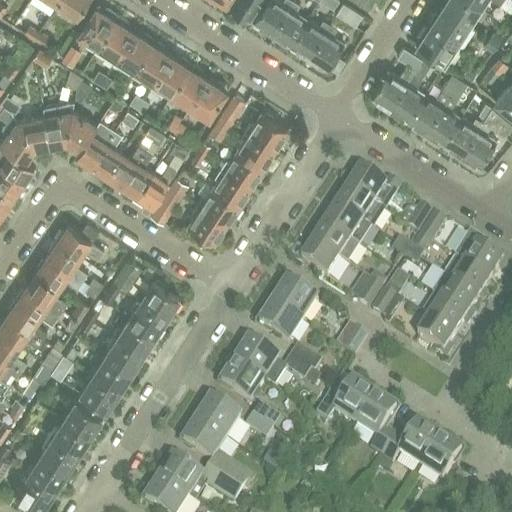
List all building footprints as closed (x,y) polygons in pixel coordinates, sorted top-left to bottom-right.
[(89,0),(59,0),(58,2),(79,16),(89,0)] [(261,0),(233,0),(230,6),(250,18),(261,0)] [(266,0),(253,20),(272,32),(292,0),(283,0),(282,2),(279,0),(266,0)] [(292,0),(272,32),(291,44),(307,18),(296,11),(300,4),(294,0),(292,0)] [(342,1),(340,0),(318,0),(319,0),(324,0),(335,7),(334,8),(337,10),(342,1)] [(356,0),(368,8),(373,0),(356,0)] [(473,0),(446,0),(442,7),(468,24),(481,5),(473,0)] [(343,18),(350,6),(343,2),(336,13),(343,18)] [(79,33),(98,46),(117,17),(97,5),(79,33)] [(442,7),(429,26),(456,43),(468,24),(442,7)] [(135,29),(117,17),(98,46),(108,52),(105,55),(115,61),(135,29)] [(291,44),(309,56),(329,23),(323,19),(319,25),(307,18),(291,44)] [(345,42),(333,34),(337,27),(329,23),(309,56),(329,68),(345,42)] [(35,39),(40,31),(31,25),(25,33),(35,39)] [(417,46),(443,63),(456,43),(429,26),(417,46)] [(154,41),(135,29),(115,61),(123,66),(125,63),(136,70),(154,41)] [(498,43),(502,36),(494,30),(489,37),(498,43)] [(40,31),(35,39),(44,45),(49,37),(40,31)] [(497,44),(488,38),(483,45),(492,51),(497,44)] [(3,67),(6,69),(4,72),(13,78),(20,69),(19,69),(36,47),(24,40),(3,67)] [(136,70),(154,82),(173,53),(154,41),(136,70)] [(388,69),(371,95),(389,107),(422,57),(404,45),(398,55),(408,61),(398,76),(388,69)] [(46,68),(54,58),(48,54),(48,53),(40,48),(32,58),(46,68)] [(69,49),(63,59),(70,64),(76,54),(69,49)] [(154,82),(172,93),(191,65),(173,53),(154,82)] [(337,55),(329,68),(338,72),(345,60),(337,55)] [(389,107),(408,119),(425,92),(414,86),(430,62),(422,57),(389,107)] [(506,63),(500,58),(498,57),(491,66),(498,72),(506,63)] [(209,77),(191,65),(172,93),(182,99),(179,103),(189,109),(209,77)] [(472,81),(477,72),(468,66),(462,75),(472,81)] [(484,90),(498,72),(491,66),(477,85),(484,90)] [(93,79),(100,84),(107,73),(99,69),(93,79)] [(100,84),(107,89),(114,78),(107,73),(100,84)] [(435,99),(425,92),(408,119),(425,130),(459,77),(452,73),(435,99)] [(210,118),(229,89),(209,77),(189,109),(197,114),(199,110),(210,118)] [(425,130),(444,142),(460,116),(450,109),(467,82),(459,77),(425,130)] [(81,80),(77,87),(84,91),(88,85),(81,80)] [(495,100),(511,113),(511,83),(510,82),(495,100)] [(130,103),(138,107),(144,98),(136,93),(130,103)] [(234,93),(221,114),(233,122),(246,101),(234,93)] [(22,105),(7,94),(0,103),(5,106),(5,105),(11,109),(17,118),(16,113),(22,105)] [(124,103),(115,97),(109,107),(114,110),(120,109),(124,103)] [(138,107),(144,112),(150,102),(144,98),(138,107)] [(51,146),(65,143),(72,109),(74,100),(43,106),(45,115),(51,146)] [(492,105),(486,102),(479,113),(484,117),(492,105)] [(3,127),(9,132),(1,144),(35,166),(36,165),(28,160),(36,148),(18,120),(17,120),(17,118),(11,109),(5,105),(5,106),(0,112),(0,115),(7,121),(3,127)] [(505,135),(511,126),(511,122),(492,105),(484,117),(482,120),(481,121),(461,153),(481,165),(497,139),(487,133),(491,126),(505,135)] [(76,154),(77,155),(97,125),(74,109),(72,109),(65,143),(67,142),(79,150),(76,154)] [(134,127),(138,120),(140,118),(128,110),(122,120),(134,127)] [(251,119),(244,129),(275,149),(289,128),(263,112),(256,122),(251,119)] [(167,127),(175,132),(181,121),(183,118),(175,114),(167,127)] [(221,114),(209,132),(221,140),(233,122),(221,114)] [(36,148),(51,146),(45,115),(18,120),(36,148)] [(444,142),(461,153),(481,121),(482,120),(476,116),(471,123),(460,116),(444,142)] [(77,155),(92,166),(116,130),(101,120),(97,125),(77,155)] [(175,132),(181,135),(187,125),(181,121),(175,132)] [(151,125),(150,127),(145,134),(153,139),(159,131),(159,130),(151,125)] [(244,141),(237,151),(263,168),(275,149),(244,129),(239,138),(244,141)] [(92,166),(107,176),(124,151),(115,145),(123,134),(116,130),(92,166)] [(159,131),(153,139),(159,143),(165,134),(159,131)] [(107,176),(123,186),(146,150),(149,145),(142,140),(131,156),(124,151),(107,176)] [(203,141),(197,152),(205,158),(212,147),(203,141)] [(178,142),(177,143),(172,151),(184,159),(190,150),(178,142)] [(0,143),(0,164),(25,181),(35,166),(1,144),(0,143)] [(123,186),(137,196),(154,170),(146,164),(153,153),(146,150),(123,186)] [(227,157),(220,167),(251,187),(263,168),(237,151),(231,160),(227,157)] [(197,152),(192,160),(200,166),(205,158),(197,152)] [(180,166),(178,165),(172,161),(163,175),(154,170),(137,196),(148,203),(144,210),(150,214),(171,181),(180,166)] [(0,185),(15,196),(25,181),(0,164),(0,185)] [(355,176),(348,187),(385,210),(401,186),(390,178),(386,184),(356,165),(351,173),(355,176)] [(220,178),(213,188),(239,205),(251,187),(220,167),(215,175),(220,178)] [(189,185),(177,177),(176,177),(169,187),(182,196),(189,185)] [(0,207),(5,211),(15,196),(0,185),(0,207)] [(165,224),(182,196),(169,187),(151,216),(165,224)] [(337,196),(332,202),(373,229),(385,210),(348,187),(341,198),(337,196)] [(203,194),(196,204),(226,224),(239,205),(213,188),(208,197),(203,194)] [(321,220),(360,246),(371,229),(372,230),(373,229),(332,202),(328,209),(332,212),(325,223),(321,220)] [(433,211),(420,203),(407,225),(419,232),(433,211)] [(188,226),(214,243),(226,224),(196,204),(191,212),(195,215),(188,226)] [(421,234),(431,241),(432,242),(446,220),(434,212),(420,234),(421,234)] [(320,230),(313,241),(348,264),(360,246),(321,220),(316,227),(320,230)] [(99,231),(87,223),(81,232),(69,224),(58,239),(82,256),(87,248),(99,256),(104,249),(92,241),(99,231)] [(494,246),(470,231),(454,256),(491,279),(498,268),(502,271),(507,263),(490,252),(494,246)] [(431,241),(421,234),(420,234),(419,233),(412,245),(408,251),(420,259),(431,241)] [(396,243),(408,251),(412,245),(400,237),(396,243)] [(58,239),(48,254),(83,279),(88,272),(77,264),(82,256),(58,239)] [(327,277),(339,259),(348,265),(348,264),(313,241),(306,253),(302,250),(297,257),(327,277)] [(404,257),(408,251),(396,243),(392,250),(404,257)] [(420,259),(408,251),(404,257),(416,265),(420,259)] [(48,254),(38,269),(62,286),(67,278),(78,286),(83,279),(48,254)] [(464,263),(453,280),(483,300),(487,293),(483,291),(491,279),(454,256),(464,263)] [(129,260),(114,281),(122,286),(122,287),(127,290),(142,269),(129,260)] [(38,269),(28,284),(64,309),(68,302),(56,294),(62,286),(38,269)] [(370,279),(371,280),(371,279),(383,286),(387,280),(374,272),(370,279)] [(483,301),(483,300),(453,280),(453,281),(444,275),(432,294),(434,295),(434,294),(471,318),(476,311),(472,309),(479,298),(483,301)] [(282,289),(273,303),(302,322),(317,299),(283,278),(278,286),(282,289)] [(100,290),(105,284),(98,279),(93,285),(100,290)] [(143,286),(137,296),(168,316),(181,296),(155,279),(148,289),(143,286)] [(371,280),(357,300),(370,308),(384,287),(383,286),(371,279),(371,280)] [(114,281),(107,291),(115,296),(122,287),(122,286),(114,281)] [(390,283),(386,289),(396,296),(399,297),(403,291),(390,283)] [(28,284),(18,299),(53,324),(64,309),(28,284)] [(95,297),(100,290),(93,285),(88,292),(95,297)] [(385,288),(371,309),(383,316),(385,322),(389,325),(394,317),(386,312),(396,296),(386,289),(385,288)] [(467,325),(471,318),(434,294),(434,295),(423,312),(430,317),(456,333),(463,323),(467,325)] [(136,308),(130,317),(156,334),(168,316),(137,296),(131,305),(136,308)] [(18,299),(8,314),(43,339),(43,338),(48,332),(36,324),(41,316),(53,324),(18,299)] [(73,316),(80,320),(90,306),(81,299),(70,314),(73,316)] [(289,344),(290,342),(302,322),(273,303),(265,316),(261,314),(255,322),(289,344)] [(101,312),(95,309),(93,307),(87,316),(95,321),(101,312)] [(8,314),(0,324),(0,330),(21,345),(26,338),(38,346),(42,349),(47,341),(43,338),(43,339),(8,314)] [(80,320),(73,316),(65,328),(71,332),(80,320)] [(89,331),(95,321),(87,316),(81,325),(89,331)] [(118,324),(113,332),(144,353),(156,334),(130,317),(123,327),(118,324)] [(448,345),(456,333),(430,317),(417,335),(447,355),(452,348),(448,345)] [(342,347),(354,355),(355,355),(368,334),(356,326),(342,347)] [(0,330),(0,352),(23,369),(28,362),(16,354),(21,345),(0,330)] [(111,346),(106,354),(132,371),(144,353),(113,332),(107,343),(111,346)] [(278,358),(245,337),(240,345),(244,348),(235,362),(264,380),(264,381),(275,387),(287,369),(305,380),(311,369),(291,356),(284,366),(277,361),(278,358)] [(61,350),(65,344),(58,339),(53,346),(60,351),(61,350)] [(298,345),(297,346),(291,356),(311,369),(315,371),(322,360),(298,345)] [(64,353),(61,350),(60,351),(53,346),(44,360),(54,368),(59,359),(64,353)] [(80,351),(72,346),(66,355),(74,360),(80,351)] [(0,352),(0,374),(10,382),(15,374),(18,376),(23,369),(0,352)] [(94,361),(89,370),(120,390),(132,371),(106,354),(99,364),(94,361)] [(47,378),(54,368),(44,360),(33,376),(41,381),(41,380),(44,375),(47,378)] [(251,401),(264,381),(264,380),(235,362),(227,375),(223,373),(217,381),(250,403),(251,401)] [(57,364),(51,373),(61,379),(67,371),(57,364)] [(107,410),(108,409),(120,390),(89,370),(82,379),(87,382),(80,393),(107,410)] [(0,374),(0,396),(2,398),(7,391),(4,390),(10,382),(0,374)] [(31,396),(41,381),(33,376),(23,391),(31,396)] [(334,411),(356,425),(375,395),(361,387),(364,382),(356,377),(341,400),(330,392),(319,409),(317,413),(328,420),(334,411)] [(49,381),(43,390),(50,395),(57,386),(49,381)] [(21,412),(31,396),(23,391),(13,406),(21,412)] [(72,395),(72,396),(65,406),(70,409),(64,418),(91,435),(104,415),(72,395)] [(356,425),(377,438),(370,449),(382,456),(396,434),(386,427),(400,405),(391,400),(389,404),(375,395),(356,425)] [(241,417),(207,396),(202,404),(206,406),(197,420),(226,439),(241,417)] [(260,403),(258,405),(253,414),(273,428),(281,416),(260,403)] [(8,414),(3,421),(4,421),(11,427),(21,412),(13,406),(8,414)] [(39,414),(31,408),(24,419),(32,424),(39,414)] [(253,414),(247,424),(246,425),(266,439),(273,428),(253,414)] [(53,425),(47,434),(79,454),(91,435),(64,418),(57,428),(53,425)] [(26,433),(32,424),(24,419),(12,436),(19,440),(25,432),(26,433)] [(399,453),(420,467),(439,437),(426,429),(428,424),(420,419),(407,440),(396,434),(382,456),(392,463),(399,453)] [(185,431),(179,440),(212,461),(207,469),(239,489),(242,491),(245,493),(254,478),(217,454),(226,439),(197,420),(189,434),(185,431)] [(0,440),(1,442),(11,427),(4,421),(4,422),(0,427),(0,440)] [(442,433),(439,437),(420,467),(442,481),(464,447),(456,442),(442,433)] [(45,447),(40,455),(67,473),(79,454),(47,434),(41,444),(45,447)] [(222,449),(238,459),(247,445),(231,435),(222,449)] [(12,449),(4,444),(0,449),(0,456),(11,463),(12,462),(5,458),(12,449)] [(29,462),(23,471),(55,491),(67,473),(40,455),(33,465),(29,462)] [(168,465),(159,479),(196,503),(205,487),(233,505),(242,491),(239,489),(207,469),(203,476),(169,455),(164,463),(168,465)] [(0,480),(11,463),(0,456),(0,480)] [(381,458),(378,466),(388,473),(392,464),(381,458)] [(42,511),(55,491),(23,471),(17,481),(22,484),(15,494),(42,511)] [(161,511),(193,511),(198,504),(196,503),(159,479),(151,493),(147,490),(141,499),(161,511)]
